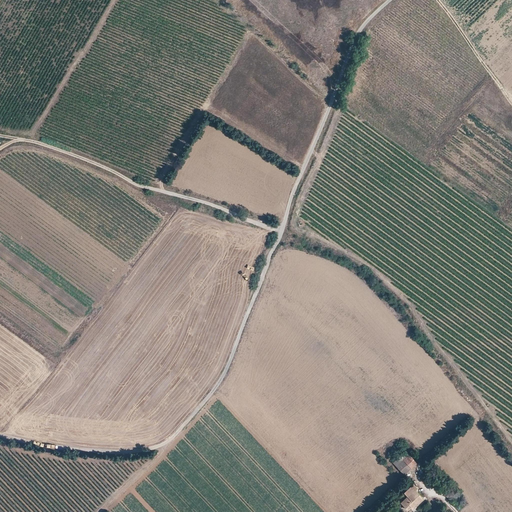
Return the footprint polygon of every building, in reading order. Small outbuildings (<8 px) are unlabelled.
[(511,142),(471,113),(465,121),(487,137),(481,137),(463,123),(457,132),(473,144),(468,143),(455,134),(448,143),(483,167),(483,164),(492,164),(482,150),(503,165),(503,159),(508,159),(499,147),(499,145),(508,151),(511,148),(511,142)] [(446,146),(440,154),(506,201),(511,193),(446,146)] [(437,158),(431,166),(498,212),(503,204),(437,158)] [(394,462),(405,473),(411,468),(403,460),(409,454),(405,451),(394,462)] [(403,460),(411,468),(417,462),(409,454),(403,460)] [(400,502),(408,509),(411,506),(412,508),(423,498),(414,488),(416,487),(413,483),(404,492),(407,495),(400,502)]
